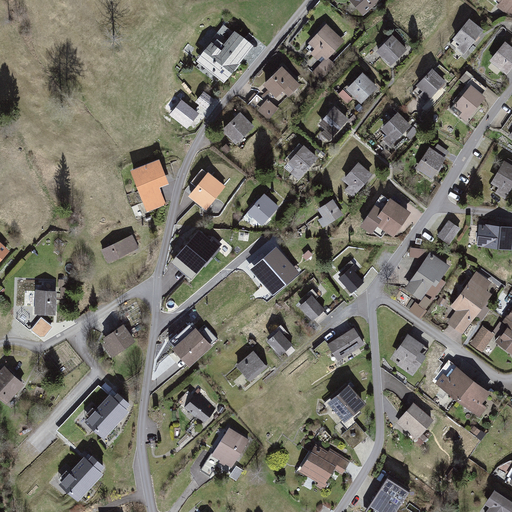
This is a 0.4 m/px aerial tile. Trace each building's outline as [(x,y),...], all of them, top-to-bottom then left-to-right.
[(376,0),(348,0),(361,14),(376,0)] [(511,0),(498,0),(500,2),(494,10),(510,23),(511,21),(511,0)] [(465,55),(485,32),(473,21),(456,40),(462,45),(459,49),(465,55)] [(341,42),(326,27),(308,45),(323,60),(341,42)] [(221,50),(212,42),(198,60),(224,81),(238,64),(236,63),(251,45),(235,32),(221,50)] [(396,36),(378,51),(389,65),(407,50),(396,36)] [(511,45),(510,44),(495,64),(511,76),(511,45)] [(301,86),(284,68),(265,86),(277,98),(283,92),(288,98),(301,86)] [(435,71),(418,87),(429,98),(446,82),(435,71)] [(364,76),(348,90),(359,103),(376,90),(364,76)] [(489,98),(476,87),(461,105),(474,116),(489,98)] [(264,99),(259,113),(274,118),(278,104),(264,99)] [(347,121),(336,109),(319,125),(330,137),(347,121)] [(253,128),(239,114),(222,131),(235,144),(253,128)] [(410,128),(399,116),(384,129),(395,142),(410,128)] [(435,150),(445,154),(448,148),(438,144),(435,150)] [(315,157),(303,147),(290,163),(302,173),(315,157)] [(448,161),(432,150),(419,169),(435,180),(448,161)] [(168,184),(160,161),(132,172),(147,211),(166,204),(159,187),(168,184)] [(511,162),(510,161),(497,181),(511,189),(511,162)] [(372,177),(360,164),(344,179),(356,191),(372,177)] [(210,174),(189,198),(203,211),(225,187),(210,174)] [(265,196),(249,212),(261,224),(277,208),(265,196)] [(333,201),(319,209),(327,224),(341,217),(333,201)] [(380,207),(364,225),(376,235),(383,227),(395,236),(411,216),(395,203),(387,213),(380,207)] [(462,229),(452,222),(441,237),(451,244),(462,229)] [(511,227),(483,225),(481,246),(511,248),(511,227)] [(201,229),(176,255),(195,273),(220,247),(201,229)] [(253,232),(227,252),(240,268),(266,248),(253,232)] [(132,235),(104,249),(111,264),(140,249),(132,235)] [(0,242),(0,261),(9,254),(0,242)] [(449,270),(431,257),(409,288),(427,301),(449,270)] [(352,270),(341,278),(353,295),(364,286),(352,270)] [(493,287),(478,276),(455,307),(461,312),(453,323),(465,332),(494,294),(490,291),(493,287)] [(57,289),(37,289),(36,314),(57,314),(57,289)] [(313,297),(302,305),(314,320),(325,312),(313,297)] [(511,315),(507,323),(511,327),(500,342),(511,351),(511,315)] [(182,359),(206,339),(193,323),(169,343),(182,359)] [(124,324),(104,335),(116,357),(136,346),(124,324)] [(496,336),(483,326),(469,345),(482,353),(496,336)] [(356,331),(329,345),(337,361),(365,347),(356,331)] [(279,332),(269,340),(281,355),(290,348),(279,332)] [(427,347),(411,336),(397,356),(405,361),(402,366),(415,375),(427,358),(422,355),(427,347)] [(265,367),(253,354),(237,367),(249,381),(265,367)] [(4,364),(0,367),(0,396),(6,404),(25,386),(4,364)] [(443,377),(438,385),(478,416),(484,408),(480,405),(490,393),(459,368),(449,381),(443,377)] [(365,405),(351,386),(330,402),(344,421),(365,405)] [(115,395),(91,421),(107,436),(131,410),(115,395)] [(212,410),(195,397),(185,411),(202,423),(212,410)] [(435,421),(417,406),(401,424),(419,440),(435,421)] [(248,441),(230,430),(213,456),(231,468),(248,441)] [(314,447),(300,470),(327,487),(342,464),(314,447)] [(104,475),(84,459),(62,485),(81,502),(104,475)] [(392,511),(406,491),(388,480),(372,504),(383,511),(392,511)] [(511,511),(511,502),(496,491),(486,507),(493,511),(511,511)]
